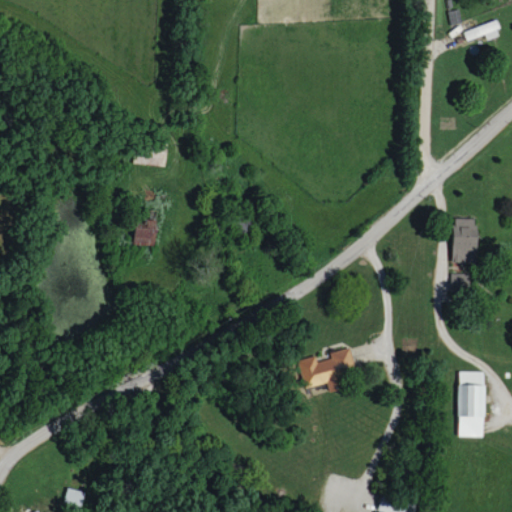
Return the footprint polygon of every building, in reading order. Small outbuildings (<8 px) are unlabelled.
[(484,34),(485,39),(500,35),(496,21),(463,29),(466,39),(484,34)] [(478,219),(453,218),(452,261),(476,262),(478,219)] [(451,292),(472,291),(471,272),(450,273),(451,292)] [(298,360),(305,388),(326,382),(329,392),(349,387),(345,373),(355,370),(349,347),(329,352),(330,358),(317,362),(315,356),(298,360)] [(484,437),(484,371),(459,371),(458,436),(484,437)] [(395,511),(398,500),(381,497),(377,511),(395,511)]
